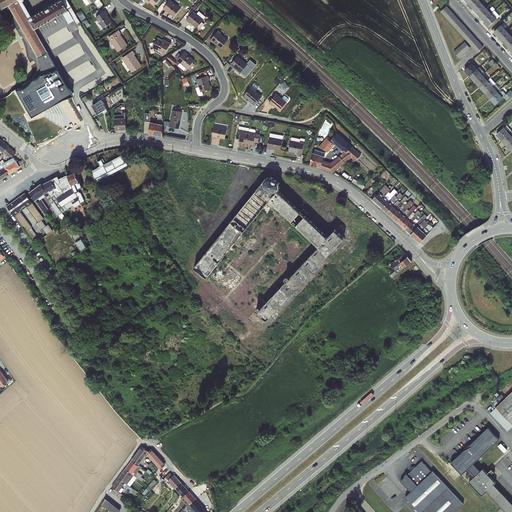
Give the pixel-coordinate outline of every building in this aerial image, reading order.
[(37,56),(46,51),(34,27),(68,9),(77,25),(81,23),(67,0),(60,0),(32,15),(22,0),(0,0),(0,7),(7,4),(37,56)] [(170,0),(169,0),(162,9),(166,12),(167,12),(174,17),(181,8),(170,0)] [(478,15),(486,8),(483,4),(484,4),(480,0),(472,8),(478,15)] [(483,47),(446,6),(440,12),(477,52),(483,47)] [(483,21),(491,13),(486,8),(478,15),(483,21)] [(108,14),(105,10),(95,17),(103,28),(112,22),(107,15),(108,14)] [(197,28),(204,19),(206,17),(199,11),(197,14),(193,11),(186,20),(190,23),(197,28)] [(491,13),(483,21),(488,26),(497,19),(491,13)] [(498,38),(507,31),(501,25),(493,32),(498,38)] [(121,33),(119,30),(108,38),(117,52),(128,45),(121,34),(121,33)] [(218,30),(210,41),(215,45),(216,45),(221,48),(228,40),(221,33),(221,32),(218,30)] [(504,43),(511,36),(507,31),(498,38),(504,43)] [(152,47),(165,54),(171,43),(164,39),(163,40),(158,37),(152,47)] [(459,58),(470,48),(465,42),(453,52),(459,58)] [(142,66),(134,55),(135,54),(133,50),(122,58),(132,73),(142,66)] [(31,116),(70,92),(46,51),(37,56),(40,66),(39,75),(15,90),(31,116)] [(175,58),(179,63),(178,65),(184,71),(186,68),(191,71),(196,65),(192,63),(194,60),(187,55),(188,54),(184,51),(181,55),(179,53),(175,58)] [(248,64),(237,56),(230,65),(240,73),(248,64)] [(469,77),(478,69),(472,63),(464,71),(469,77)] [(92,79),(99,75),(95,66),(87,70),(92,79)] [(474,81),(483,74),(478,69),(469,77),(474,81)] [(479,87),(488,80),(485,77),(483,74),(474,81),(479,87)] [(195,85),(198,95),(200,96),(203,95),(202,91),(211,88),(209,80),(210,80),(208,75),(196,79),(197,84),(195,85)] [(485,94),(496,85),(490,78),(488,80),(479,87),(485,94)] [(490,100),(498,91),(500,89),(496,85),(485,94),(490,100)] [(92,106),(97,115),(102,112),(103,113),(107,111),(108,112),(121,103),(124,103),(123,86),(92,106)] [(257,90),(251,86),(242,97),(248,102),(249,101),(254,106),(262,96),(256,92),(257,90)] [(498,91),(490,100),(495,105),(503,97),(506,100),(511,94),(511,91),(511,90),(506,95),(502,91),(500,93),(498,91)] [(280,111),(287,102),(276,94),(269,103),(273,106),(273,105),(280,111)] [(149,134),(163,137),(163,118),(157,118),(157,123),(151,121),(151,117),(155,117),(154,111),(154,110),(150,111),(150,110),(144,110),(144,121),(150,124),(149,134)] [(182,111),(172,110),(169,127),(179,129),(182,111)] [(126,118),(114,118),(115,130),(127,130),(126,118)] [(502,141),(511,132),(511,131),(507,125),(496,135),(502,141)] [(214,126),(211,138),(216,139),(217,138),(225,139),(227,129),(214,126)] [(255,142),(258,143),(260,134),(237,129),(236,139),(239,139),(238,145),(254,148),(255,142)] [(361,154),(338,132),(330,140),(344,152),(331,162),(323,161),(326,153),(315,149),(310,165),(333,173),(351,158),(355,161),(361,154)] [(511,132),(502,141),(506,146),(511,141),(511,132)] [(281,150),(283,140),(269,137),(267,149),(272,150),(272,149),(281,150)] [(302,156),(305,141),(300,140),(300,142),(290,141),(288,151),(297,153),(297,155),(302,156)] [(15,152),(6,145),(1,151),(10,158),(12,155),(15,152)] [(0,156),(0,160),(8,174),(19,167),(13,157),(10,160),(2,154),(0,156)] [(100,167),(91,171),(97,182),(128,165),(122,155),(105,164),(102,158),(97,161),(100,167)] [(0,179),(8,174),(0,160),(0,179)] [(40,183),(29,189),(44,213),(50,210),(42,198),(47,195),(58,214),(62,212),(56,202),(53,191),(59,201),(58,199),(66,210),(73,205),(72,202),(79,198),(81,201),(86,200),(79,189),(72,191),(80,186),(80,185),(75,176),(73,171),(57,176),(56,174),(44,181),(40,183)] [(264,180),(189,268),(207,284),(264,216),(308,254),(252,320),(267,333),(347,240),(333,228),(328,234),(307,216),(309,213),(303,208),(301,210),(280,192),(279,181),(272,176),(264,180)] [(378,204),(389,192),(393,188),(390,185),(388,187),(385,184),(378,192),(379,192),(372,199),(378,204)] [(383,209),(395,195),(398,191),(394,188),(390,193),(389,192),(378,204),(383,209)] [(387,212),(398,201),(404,194),(401,191),(397,196),(395,195),(383,209),(387,212)] [(21,210),(28,205),(39,221),(44,218),(26,192),(7,204),(26,231),(32,227),(21,210)] [(391,217),(404,203),(408,198),(405,196),(400,202),(398,201),(387,212),(391,217)] [(396,221),(407,209),(413,202),(410,200),(408,202),(406,204),(404,203),(391,217),(396,221)] [(401,225),(413,212),(417,208),(414,205),(409,211),(407,209),(396,221),(401,225)] [(406,230),(416,218),(425,208),(423,205),(415,214),(413,212),(401,225),(406,230)] [(28,206),(22,210),(33,227),(28,230),(33,238),(38,234),(41,238),(48,234),(44,227),(41,229),(37,223),(38,222),(28,206)] [(411,235),(425,219),(427,216),(425,214),(418,220),(416,218),(406,230),(411,235)] [(38,223),(42,229),(47,224),(43,219),(38,223)] [(415,239),(429,223),(425,219),(411,235),(415,239)] [(429,223),(415,239),(419,242),(433,227),(432,226),(433,224),(430,222),(429,223)] [(45,226),(47,233),(53,230),(51,224),(45,226)] [(71,235),(81,250),(87,246),(78,231),(71,235)] [(390,275),(392,277),(411,261),(405,253),(391,264),(396,270),(390,275)] [(0,387),(9,382),(2,372),(0,373),(0,387)] [(511,389),(490,411),(508,430),(511,425),(511,389)] [(488,426),(450,461),(481,495),(486,491),(505,511),(511,511),(511,500),(475,461),(500,439),(488,426)] [(132,460),(139,465),(147,453),(148,451),(142,446),(132,460)] [(154,461),(158,457),(151,449),(148,451),(147,453),(147,454),(154,461)] [(158,457),(154,461),(161,469),(165,465),(158,457)] [(410,490),(404,496),(419,511),(454,511),(464,504),(422,459),(400,479),(410,490)] [(139,465),(132,460),(126,469),(139,479),(141,477),(136,473),(141,467),(139,465)] [(145,465),(143,468),(151,475),(154,473),(145,465)] [(119,478),(126,483),(129,478),(137,483),(139,479),(126,469),(119,478)] [(167,477),(169,480),(168,480),(176,488),(182,483),(174,475),(173,476),(171,473),(167,477)] [(126,483),(119,478),(112,487),(114,489),(112,492),(119,496),(122,499),(124,497),(121,494),(121,493),(119,492),(126,483)] [(182,483),(176,488),(183,497),(189,492),(182,483)] [(190,505),(196,499),(189,492),(183,497),(190,505)] [(114,511),(117,511),(121,505),(105,497),(101,505),(114,511)] [(207,511),(196,499),(190,505),(196,511),(207,511)]
